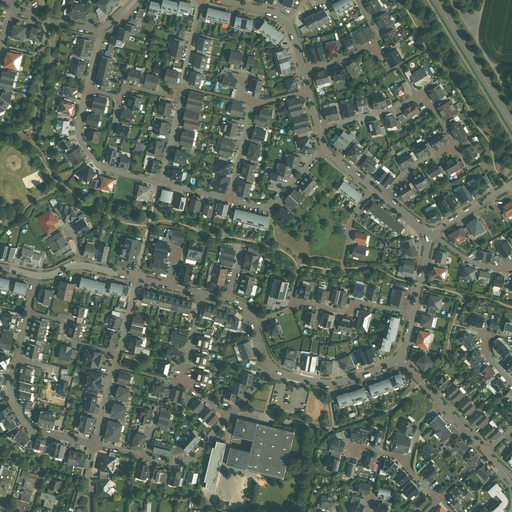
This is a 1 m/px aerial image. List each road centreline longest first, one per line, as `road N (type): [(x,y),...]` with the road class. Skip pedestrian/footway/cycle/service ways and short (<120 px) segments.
road 1 (residential): [(252,322),(299,302),(351,313),(354,301),(411,314)]
road 2 (residential): [(136,278),(94,445)]
road 3 (residential): [(318,129),(417,96),(454,146)]
road 4 (residential): [(226,418),(180,383),(202,293)]
road 5 (secondary): [(434,0),(511,125)]
road 6 (residential): [(159,182),(104,169),(92,157),(78,133),(86,89)]
road 7 (residential): [(17,359),(9,396),(28,427),(94,445)]
road 8 (residential): [(398,358),(331,383),(271,368)]
road 9 (residential): [(302,69),(372,45),(378,38),(360,4)]
road 10 (residential): [(324,148),(268,206),(228,198)]
